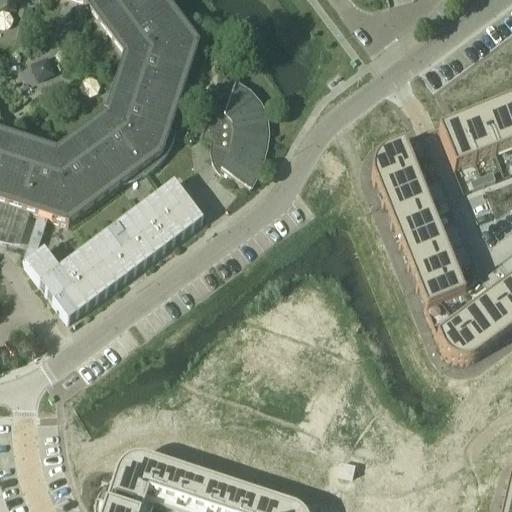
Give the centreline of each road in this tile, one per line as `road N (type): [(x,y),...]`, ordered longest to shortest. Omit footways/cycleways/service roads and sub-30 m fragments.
road 1 (residential): [(495,0),(324,126),(281,200),(18,388)]
road 2 (residential): [(18,388),(27,477),(41,511)]
